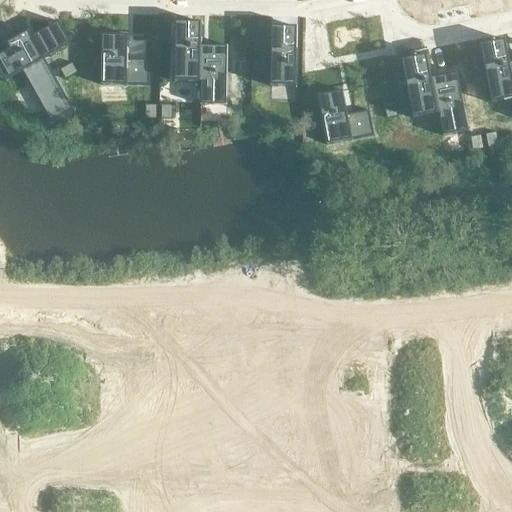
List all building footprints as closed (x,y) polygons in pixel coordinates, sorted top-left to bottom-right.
[(10,51),(0,56),(0,73),(5,83),(23,73),(51,124),(74,111),(46,61),(73,45),(60,23),(33,38),(29,32),(6,44),(10,51)] [(177,23),(176,83),(202,83),(202,47),(203,24),(177,23)] [(273,28),(272,88),(298,88),(299,28),(273,28)] [(103,36),(101,86),(150,87),(150,61),(128,60),(129,37),(103,36)] [(507,41),(480,46),(485,69),(492,105),(511,101),(511,67),(511,63),(507,41)] [(202,83),(201,106),(227,107),(228,47),(202,47),(202,83)] [(428,56),(403,61),(414,120),(439,115),(432,79),(428,56)] [(239,62),(239,76),(250,76),(250,62),(239,62)] [(254,62),(254,76),(265,76),(266,62),(254,62)] [(73,64),(60,71),(66,81),(79,74),(73,64)] [(458,74),(432,79),(439,115),(444,137),(469,132),(458,74)] [(344,92),(318,97),(328,146),(375,137),(370,111),(348,115),(344,92)] [(396,103),(384,106),(387,120),(399,118),(396,103)] [(146,106),(146,120),(157,121),(157,106),(146,106)] [(162,106),(161,120),(173,121),(173,106),(162,106)] [(314,131),(303,131),(303,145),(314,145),(314,131)] [(497,133),(486,135),(488,149),(500,147),(497,133)] [(482,136),(470,138),(473,152),(484,150),(482,136)]
